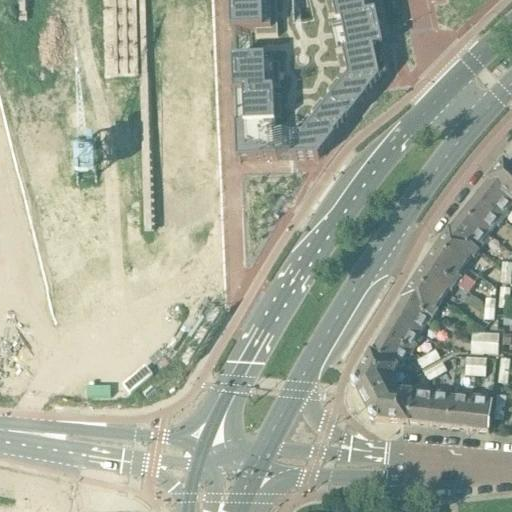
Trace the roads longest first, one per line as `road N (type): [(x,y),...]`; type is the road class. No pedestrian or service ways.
road 1 (secondary): [(454,81),(354,196),(236,386)]
road 2 (residential): [(0,203),(53,410),(78,442)]
road 3 (residential): [(374,255),(407,263),(445,201),(511,122)]
road 4 (secondary): [(374,255),(486,112)]
road 5 (residential): [(265,463),(432,465)]
road 6 (residential): [(432,465),(350,442),(325,429),(293,393)]
road 7 (secondary): [(293,393),(374,255)]
